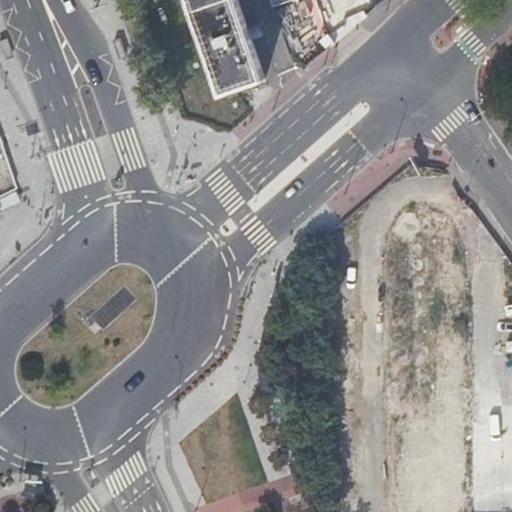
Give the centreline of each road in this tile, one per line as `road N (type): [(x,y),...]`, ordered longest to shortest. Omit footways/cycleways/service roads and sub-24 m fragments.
road 1 (secondary): [(211,281),(431,87)]
road 2 (primary): [(15,0),(95,232)]
road 3 (primary): [(147,219),(66,0)]
road 4 (primary): [(97,436),(203,335),(211,281)]
road 5 (secondary): [(310,121),(180,236)]
road 6 (residential): [(431,87),(511,202)]
road 7 (primary): [(95,232),(0,321)]
road 8 (unclassified): [(310,121),(268,0)]
